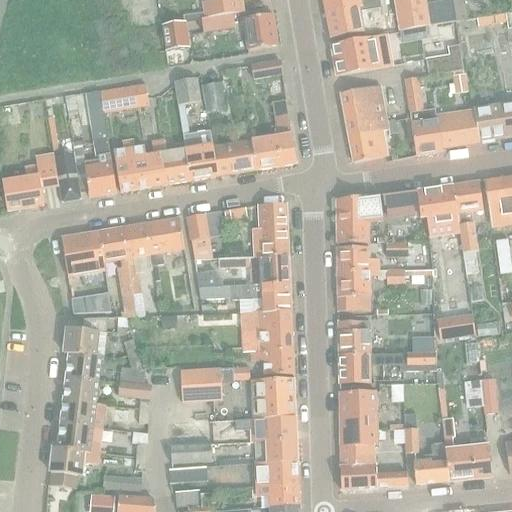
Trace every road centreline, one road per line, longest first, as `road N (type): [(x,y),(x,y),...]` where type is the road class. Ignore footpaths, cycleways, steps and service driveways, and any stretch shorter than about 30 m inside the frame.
road 1 (residential): [(23,511),(41,368),(40,332),(18,262),(22,237),(49,222),(311,186)]
road 2 (residential): [(321,511),(311,186)]
road 3 (residential): [(326,186),(295,0)]
road 4 (residential): [(326,186),(511,157)]
road 5 (residential): [(342,511),(511,496)]
